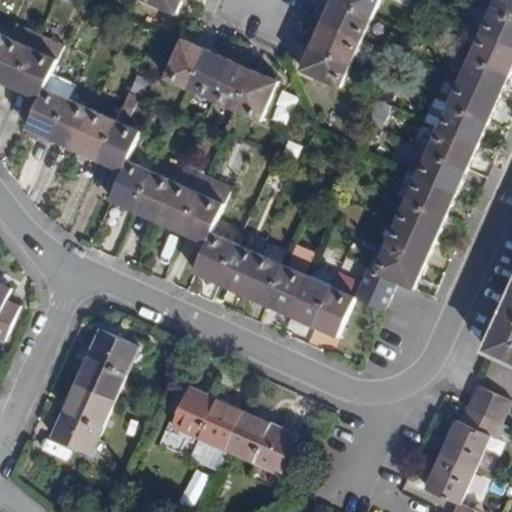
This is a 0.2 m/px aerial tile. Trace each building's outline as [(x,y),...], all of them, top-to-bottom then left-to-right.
[(144,0),(178,15),(184,0),(144,0)] [(334,0),(303,70),(342,87),(381,0),(334,0)] [(511,0),(498,0),(494,9),(511,17),(511,0)] [(409,200),(377,272),(400,282),(416,289),(511,74),(511,17),(494,9),(430,152),(419,176),(409,200)] [(0,32),(0,79),(41,98),(46,88),(59,59),(0,32)] [(184,38),(166,78),(264,121),(282,81),(184,38)] [(46,88),(41,98),(28,127),(125,170),(129,160),(142,131),(155,102),(131,91),(118,120),(46,88)] [(387,112),(376,107),(370,122),(381,127),(387,112)] [(358,131),(351,128),(347,136),(355,139),(358,131)] [(430,152),(419,147),(409,171),(419,176),(430,152)] [(129,160),(125,170),(122,176),(112,200),(209,243),(213,232),(226,203),(201,192),(177,182),(129,160)] [(209,175),(185,165),(177,182),(201,192),(209,175)] [(419,176),(409,171),(398,195),(409,200),(419,176)] [(234,186),(209,175),(201,192),(226,203),(234,186)] [(354,205),(346,202),(342,209),(351,213),(354,205)] [(209,243),(196,271),(341,337),(359,298),(356,297),(213,232),(209,243)] [(371,269),(359,298),(387,311),(394,296),(400,282),(377,272),(371,269)] [(511,278),(478,354),(511,369),(511,278)] [(0,282),(0,337),(7,341),(22,307),(9,301),(14,289),(0,282)] [(103,329),(78,383),(117,400),(142,346),(103,329)] [(78,383),(53,437),(93,455),(117,400),(78,383)] [(246,411),(192,387),(175,426),(201,438),(229,450),(246,411)] [(458,419),(443,454),(478,469),(493,435),(497,437),(511,403),(511,402),(478,387),(463,421),(458,419)] [(300,435),(246,411),(229,450),(283,474),(300,435)] [(229,450),(201,438),(191,459),(219,471),(229,450)] [(480,511),(462,504),(478,469),(443,454),(428,489),(460,504),(456,511),(480,511)]
